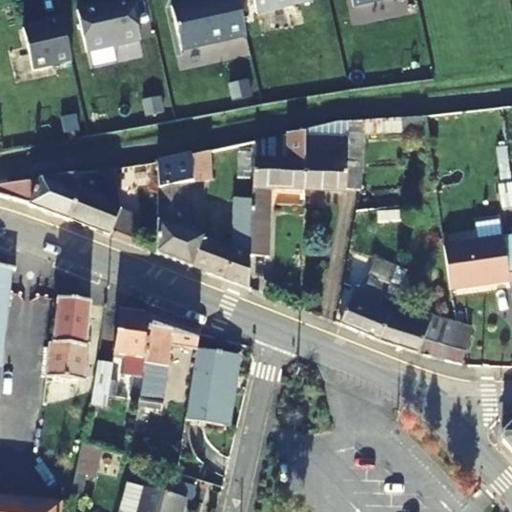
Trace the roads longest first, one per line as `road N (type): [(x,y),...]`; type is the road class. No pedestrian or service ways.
road 1 (tertiary): [(0,231),(277,329)]
road 2 (unknown): [(37,241),(18,474)]
road 3 (residential): [(236,511),(277,329)]
road 4 (tertiary): [(277,329),(352,359),(427,405)]
